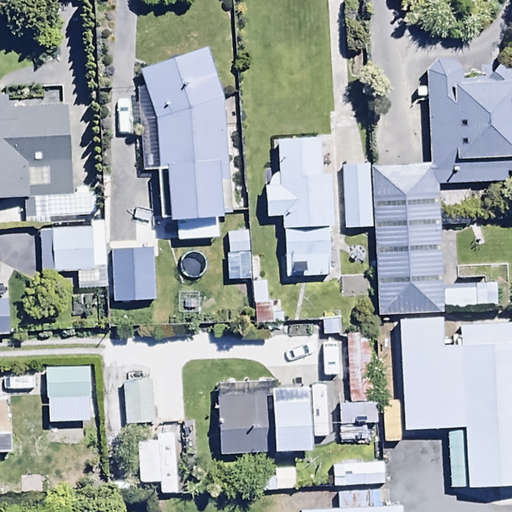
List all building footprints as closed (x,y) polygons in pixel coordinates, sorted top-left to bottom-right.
[(139,76),(154,124),(158,175),(163,174),(168,228),(232,222),(221,103),(206,55),(139,76)] [(428,170),(371,170),(377,321),(444,318),(443,312),(495,310),(494,288),(474,289),(474,292),(442,294),(439,215),(460,214),(459,193),(438,194),(438,188),(511,185),(511,75),(502,75),(497,71),(489,84),(461,85),(461,74),(453,63),(435,64),(425,74),(428,170)] [(91,197),(72,198),(70,103),(0,104),(0,205),(23,205),(24,226),(92,225),(91,197)] [(322,147),(276,149),(277,176),(270,182),(267,191),(263,192),(265,224),(281,223),(282,235),(284,235),(287,282),(328,280),(326,234),(334,233),(331,179),(324,180),(322,147)] [(367,170),(342,171),(346,235),(371,233),(367,170)] [(39,235),(39,276),(93,276),(93,273),(105,273),(105,228),(89,228),(89,232),(51,231),(51,235),(39,235)] [(249,283),(247,236),(225,237),(227,261),(225,261),(226,284),(249,283)] [(267,285),(252,285),(253,326),(282,325),(282,304),(268,305),(267,285)] [(7,305),(0,305),(0,339),(8,339),(7,305)] [(511,326),(456,330),(457,347),(437,348),(435,323),(397,326),(403,431),(460,427),(463,478),(511,475),(511,326)] [(87,369),(44,371),(47,426),(89,424),(87,369)] [(151,383),(123,384),(124,429),(153,428),(151,383)] [(269,402),(216,403),(217,460),(309,459),(308,395),(269,395),(269,402)] [(374,406),(338,406),(339,447),(375,447),(374,406)] [(156,443),(138,444),(140,486),(158,485),(159,499),(184,498),(182,437),(156,438),(156,443)] [(0,460),(10,460),(9,438),(0,438),(0,460)] [(258,483),(258,493),(295,493),(294,471),(273,472),(274,483),(258,483)] [(334,474),(334,490),(380,490),(380,473),(334,474)]
